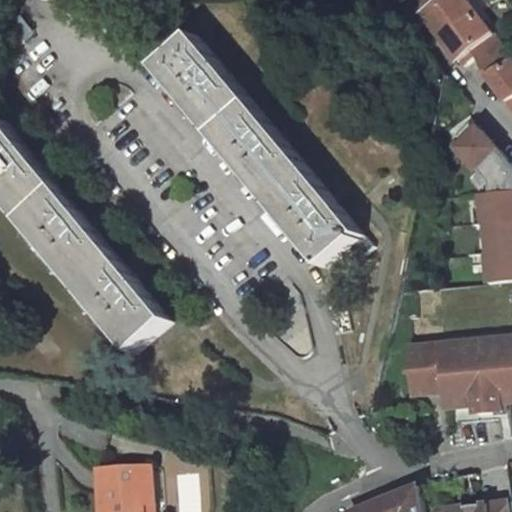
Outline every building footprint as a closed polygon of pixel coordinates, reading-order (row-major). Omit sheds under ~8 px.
[(411,0),(406,0),(405,1),(394,12),(415,35),(431,21),(427,15),(422,11),(416,4),(411,0)] [(431,0),(420,0),(416,4),(422,11),(433,1),(431,0)] [(471,0),(451,0),(427,15),(431,21),(444,39),(461,62),(466,58),(475,51),(486,70),(511,54),(471,0)] [(36,32),(24,16),(13,24),(26,40),(36,32)] [(201,36),(162,69),(330,269),(354,249),(363,261),(380,248),(370,236),(369,237),(201,36)] [(444,39),(441,42),(457,64),(461,62),(444,39)] [(511,65),(490,76),(501,90),(510,102),(511,101),(511,65)] [(511,162),(507,157),(473,119),(451,139),(495,188),(496,197),(487,197),(494,285),(511,283),(511,162)] [(0,188),(139,355),(177,323),(9,123),(0,130),(0,188)] [(345,291),(333,295),(339,314),(351,311),(345,291)] [(511,340),(412,348),(416,396),(449,393),(450,410),(481,407),(482,415),(500,414),(500,406),(510,405),(511,404),(511,340)] [(511,413),(510,405),(500,406),(500,414),(511,413)] [(418,429),(414,409),(395,413),(399,432),(418,429)] [(159,511),(157,468),(142,469),(144,504),(148,504),(148,511),(159,511)] [(142,469),(102,471),(104,511),(148,511),(148,504),(144,504),(142,469)] [(430,511),(426,488),(363,511),(430,511)] [(511,511),(511,503),(453,511),(452,511),(511,511)]
